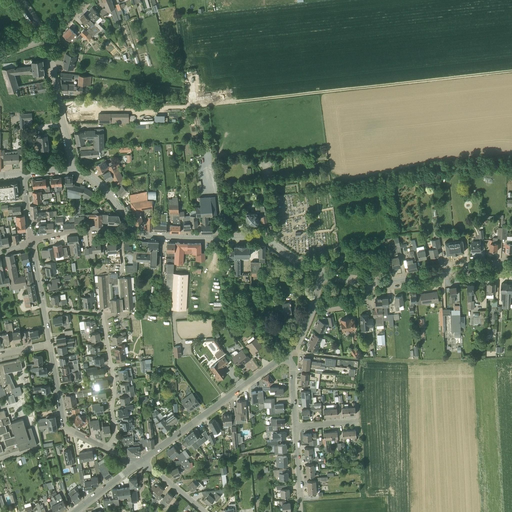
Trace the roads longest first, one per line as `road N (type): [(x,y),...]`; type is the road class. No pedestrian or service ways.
road 1 (track): [(511,71),(151,112),(58,104)]
road 2 (track): [(293,347),(355,359),(494,359)]
road 3 (tertiary): [(321,273),(262,239),(149,236),(131,228)]
road 4 (unclassified): [(137,463),(283,356)]
road 5 (tertiary): [(511,266),(371,282)]
road 6 (residential): [(107,448),(115,387),(101,314)]
road 7 (unclassified): [(72,170),(44,38)]
road 8 (residential): [(107,448),(64,425),(49,345)]
